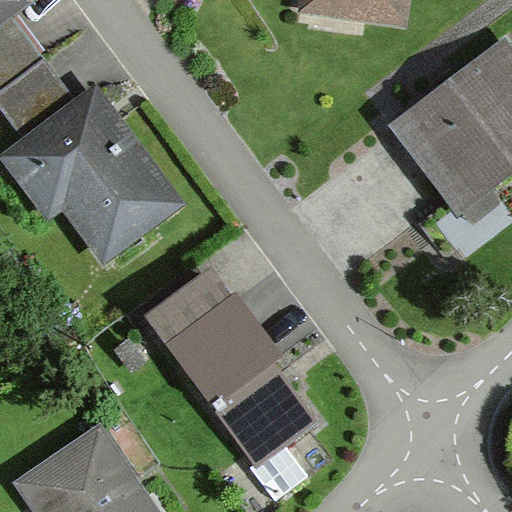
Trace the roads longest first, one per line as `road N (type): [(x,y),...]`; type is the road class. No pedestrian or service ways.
road 1 (residential): [(106,0),(425,434)]
road 2 (residential): [(511,348),(425,434)]
